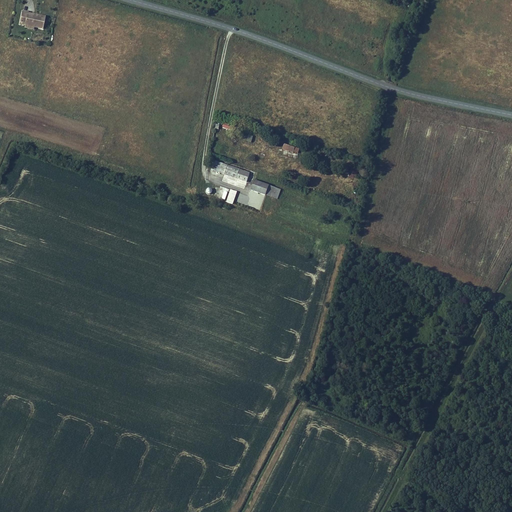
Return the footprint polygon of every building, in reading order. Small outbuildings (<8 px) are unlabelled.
[(27,13),(22,12),(19,25),(25,26),(33,28),(42,30),(44,18),(34,16),(33,18),(26,16),(27,14),(27,13)] [(231,130),(233,125),(224,122),(222,127),(231,130)] [(261,144),(256,158),(286,167),(289,157),(292,148),(283,145),(281,150),(261,144)] [(245,189),(250,172),(214,160),(211,171),(224,175),(222,181),(245,189)] [(264,195),(278,199),(281,188),(253,180),(246,206),(260,210),(264,195)] [(216,198),(232,204),(237,192),(220,186),(216,198)]
